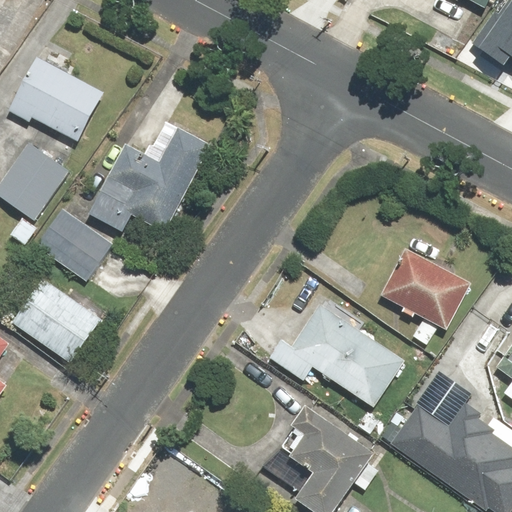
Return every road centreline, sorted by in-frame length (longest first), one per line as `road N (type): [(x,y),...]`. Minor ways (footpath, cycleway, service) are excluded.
road 1 (residential): [(344,76),(44,511)]
road 2 (residential): [(344,76),(511,166)]
road 3 (residential): [(200,0),(344,76)]
